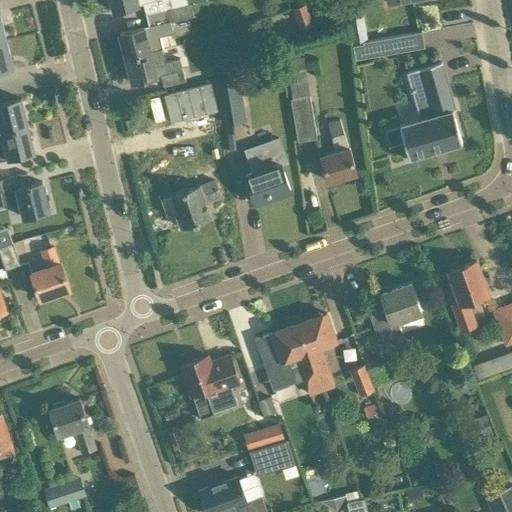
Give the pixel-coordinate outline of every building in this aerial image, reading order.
[(111,0),(114,10),(144,3),(146,14),(167,9),(188,4),(186,0),(111,0)] [(188,4),(167,9),(170,21),(194,15),(191,3),(188,4)] [(313,25),(306,3),(293,7),(300,29),(313,25)] [(149,24),(120,32),(126,57),(162,48),(163,48),(160,35),(173,32),(170,21),(167,9),(146,14),(149,24)] [(348,18),(352,42),(368,39),(364,15),(348,18)] [(398,35),(363,41),(365,57),(401,50),(398,35)] [(0,69),(13,66),(6,38),(0,39),(0,69)] [(162,48),(126,57),(133,82),(161,75),(164,85),(185,80),(180,58),(166,61),(162,48)] [(442,61),(419,68),(429,101),(417,105),(420,118),(399,124),(400,126),(385,130),(389,144),(388,145),(389,146),(404,142),(406,150),(404,151),(407,160),(423,155),(423,153),(462,141),(453,110),(456,109),(442,61)] [(237,75),(216,79),(223,121),(245,117),(237,75)] [(164,93),(171,121),(218,109),(211,82),(164,93)] [(292,98),(290,98),(298,141),(317,137),(310,95),(292,98)] [(21,97),(0,102),(0,130),(28,124),(21,97)] [(337,150),(321,155),(329,180),(357,172),(348,147),(340,118),(328,121),(337,150)] [(28,124),(0,130),(0,159),(35,151),(28,124)] [(253,169),(246,172),(256,201),(291,189),(281,162),(287,160),(279,137),(246,149),(253,169)] [(0,178),(0,191),(2,191),(5,203),(19,200),(23,216),(49,209),(42,180),(30,183),(27,171),(0,178)] [(205,201),(221,195),(215,180),(201,186),(200,184),(163,196),(169,214),(175,212),(181,228),(211,216),(205,201)] [(0,244),(0,258),(4,270),(17,265),(9,242),(0,244)] [(31,271),(34,279),(41,298),(70,287),(61,261),(60,261),(54,245),(41,250),(46,265),(31,271)] [(476,324),(467,300),(488,293),(476,259),(449,269),(454,284),(447,287),(462,329),(476,324)] [(387,308),(370,314),(380,341),(402,333),(401,331),(424,323),(420,311),(421,311),(411,282),(381,293),(387,308)] [(327,312),(299,322),(324,389),(336,385),(321,345),(337,340),(327,312)] [(299,322),(256,337),(269,376),(291,368),(296,380),(305,377),(311,394),(324,389),(299,322)] [(207,354),(181,363),(200,415),(237,402),(231,385),(241,382),(231,354),(210,361),(207,354)] [(363,356),(371,377),(385,371),(379,355),(369,358),(368,355),(363,356)] [(365,363),(350,369),(360,395),(375,389),(365,363)] [(374,389),(360,395),(363,403),(377,397),(374,389)] [(270,395),(258,400),(264,415),(276,411),(270,395)] [(50,407),(56,426),(58,433),(74,428),(81,451),(96,447),(80,397),(50,407)] [(0,411),(0,455),(15,451),(1,411),(0,411)] [(279,422),(264,427),(269,443),(284,439),(279,422)] [(250,449),(257,474),(294,463),(287,438),(284,439),(269,443),(250,449)] [(238,474),(200,488),(208,511),(215,511),(226,508),(227,511),(267,511),(253,472),(238,477),(238,474)] [(80,475),(43,487),(50,507),(62,503),(84,496),(87,495),(80,475)] [(12,487),(17,500),(36,493),(31,481),(12,487)] [(511,511),(511,483),(487,494),(494,511),(511,511)] [(411,488),(412,496),(423,493),(422,485),(411,488)] [(333,496),(320,499),(336,510),(333,496)] [(364,511),(361,498),(346,501),(348,511),(364,511)]
